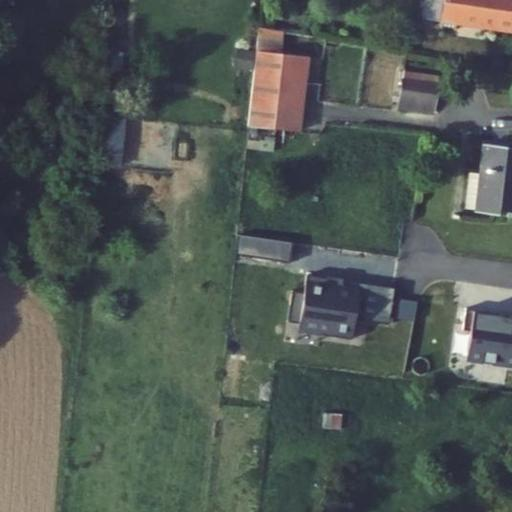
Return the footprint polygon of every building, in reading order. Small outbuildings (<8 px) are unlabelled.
[(457,21),(511,28),(511,0),(443,0),(440,26),(456,29),(457,21)] [(252,69),(253,50),(235,49),(234,68),(252,69)] [(248,133),(247,140),(297,145),(305,70),(279,68),(280,52),(256,49),(248,133)] [(430,105),(394,101),(390,129),(426,134),(430,105)] [(105,164),(119,165),(125,118),(110,117),(105,164)] [(467,233),(508,239),(511,214),(511,173),(477,167),(472,196),(467,233)] [(461,194),(455,230),(467,233),(472,196),(461,194)] [(362,286),(303,273),(294,329),(353,340),(362,286)] [(511,317),(470,313),(462,361),(511,368),(511,317)]
